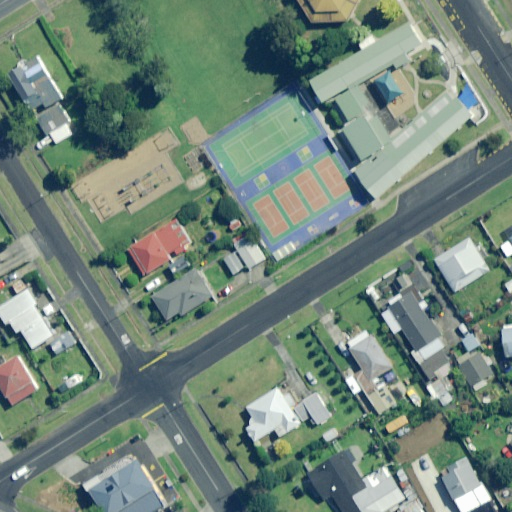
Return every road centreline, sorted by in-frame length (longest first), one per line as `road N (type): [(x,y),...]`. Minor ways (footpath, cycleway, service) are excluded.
road 1 (residential): [(511,157),(149,386)]
road 2 (residential): [(0,150),(149,386)]
road 3 (residential): [(149,386),(0,482)]
road 4 (residential): [(149,386),(228,511)]
